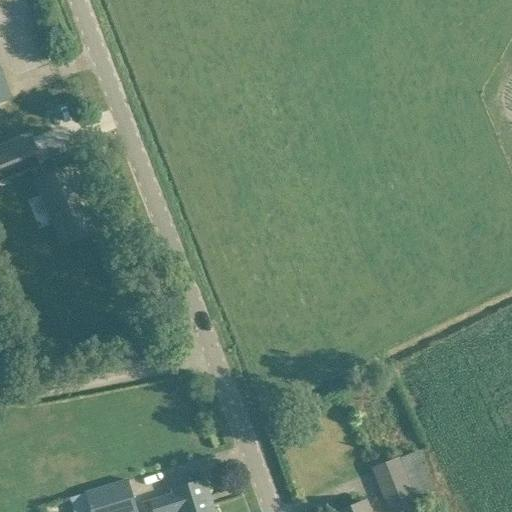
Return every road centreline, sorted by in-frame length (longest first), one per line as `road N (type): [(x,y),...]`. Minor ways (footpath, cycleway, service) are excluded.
road 1 (unclassified): [(212,366),(85,0)]
road 2 (unclassified): [(212,366),(37,397),(0,396)]
road 3 (unclassified): [(274,511),(212,366)]
